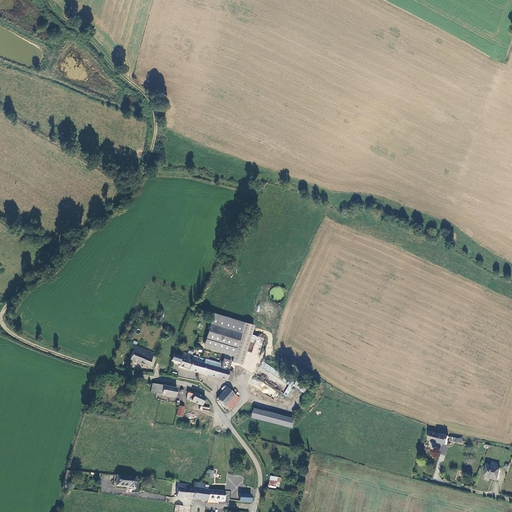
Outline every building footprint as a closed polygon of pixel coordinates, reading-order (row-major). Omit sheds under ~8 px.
[(252,327),(212,315),(203,345),(233,354),(231,362),(240,365),(252,327)] [(153,352),(131,342),(129,346),(133,347),(129,358),(147,366),(153,352)] [(181,357),(173,355),(170,361),(178,365),(178,366),(186,369),(231,381),(233,373),(228,371),(231,361),(222,359),(221,364),(205,359),(203,364),(191,361),(193,357),(183,353),(181,357)] [(263,362),(260,366),(287,382),(288,380),(280,375),(282,373),(263,362)] [(304,392),(307,387),(296,381),(293,386),(304,392)] [(176,389),(151,383),(151,387),(156,388),(155,393),(174,397),(176,389)] [(283,394),(287,397),(293,387),(289,384),(283,394)] [(239,399),(227,388),(217,399),(229,410),(239,399)] [(190,392),(188,391),(187,394),(191,396),(190,400),(202,405),(205,398),(190,392)] [(296,418),(256,409),(254,418),(293,428),(296,418)] [(446,445),(448,436),(430,431),(428,440),(446,445)] [(502,468),(489,465),(486,476),(499,479),(502,468)] [(267,486),(278,489),(281,478),(271,475),(267,486)] [(136,477),(116,476),(115,487),(135,488),(136,477)] [(180,481),(177,481),(176,497),(193,499),(194,485),(193,485),(180,483),(180,481)] [(204,484),(194,481),(193,485),(194,485),(193,499),(207,500),(207,499),(224,501),(225,492),(204,490),(204,484)] [(250,503),(252,495),(240,494),(239,497),(231,496),(231,501),(239,501),(239,502),(250,503)]
